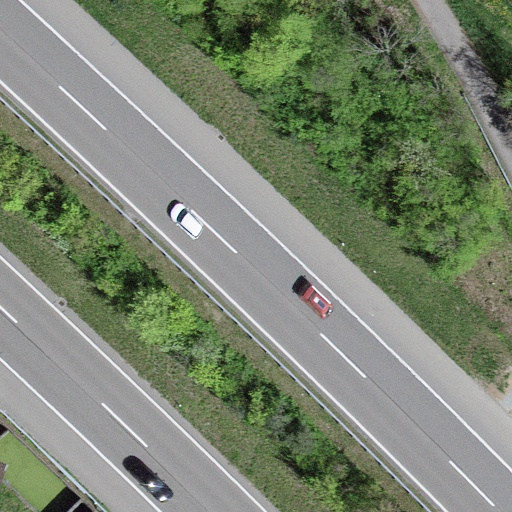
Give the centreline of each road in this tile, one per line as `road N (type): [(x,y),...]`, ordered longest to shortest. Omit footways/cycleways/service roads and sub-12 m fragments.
road 1 (motorway): [(498,511),(0,31)]
road 2 (motorway): [(0,307),(213,511)]
road 3 (track): [(511,155),(426,0)]
